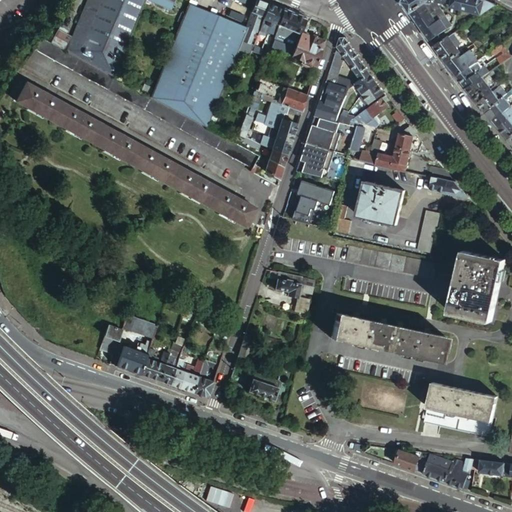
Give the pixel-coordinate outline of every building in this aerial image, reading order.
[(87,0),(67,51),(113,76),(145,0),(87,0)] [(266,4),(255,0),(254,0),(245,27),(246,28),(244,33),(247,34),(248,30),(249,31),(255,14),(262,17),(263,15),(266,4)] [(451,3),(451,0),(403,0),(403,2),(411,13),(425,4),(429,11),(437,6),(434,2),(451,3)] [(462,0),(451,0),(451,3),(450,7),(460,9),(462,0)] [(475,13),(481,14),(495,5),(486,1),(481,0),(462,0),(460,9),(475,13)] [(187,4),(150,97),(206,128),(244,33),(246,28),(245,27),(187,4)] [(275,8),(266,4),(263,15),(262,17),(260,24),(259,26),(265,29),(266,26),(268,27),(275,8)] [(433,16),(441,11),(437,6),(429,11),(425,4),(411,13),(416,21),(417,22),(431,13),(433,16)] [(278,9),(275,8),(268,27),(266,32),(274,35),(282,11),(278,9)] [(305,20),(282,11),(274,35),(272,40),(280,43),(283,35),(282,35),(285,28),(289,30),(300,34),(300,32),(305,20)] [(440,18),(444,15),(441,11),(433,16),(431,13),(417,22),(423,31),(441,19),(440,18)] [(257,34),(259,26),(260,24),(262,17),(255,14),(249,31),(257,34)] [(423,31),(430,40),(447,28),(447,27),(443,22),(441,19),(423,31)] [(468,24),(465,19),(460,23),(459,25),(461,28),(468,24)] [(57,29),(50,43),(63,50),(71,36),(57,29)] [(294,48),(293,53),(291,56),(304,62),(303,65),(310,68),(311,65),(315,67),(316,63),(324,41),(300,32),(300,34),(297,40),(294,48)] [(449,36),(434,46),(442,58),(446,62),(458,54),(460,52),(456,46),(461,43),(454,33),(449,36)] [(328,77),(327,81),(350,89),(356,85),(360,82),(371,74),(368,70),(360,59),(346,38),(340,39),(328,77)] [(35,43),(32,47),(32,48),(33,49),(70,69),(153,114),(251,168),(253,164),(258,155),(234,143),(232,141),(206,128),(150,97),(134,89),(113,77),(67,53),(63,50),(50,43),(42,39),(40,43),(36,41),(35,43)] [(271,42),(270,46),(269,47),(287,54),(289,51),(293,53),(294,48),(288,46),(280,43),(272,40),(271,42)] [(250,52),(258,55),(261,47),(254,43),(250,52)] [(261,47),(258,55),(265,58),(269,47),(270,46),(262,43),(261,47)] [(508,49),(503,43),(485,56),(487,59),(492,54),(493,56),(500,51),(502,53),(508,49)] [(493,70),(497,67),(511,56),(511,54),(508,49),(502,53),(503,55),(497,59),(498,61),(489,67),(492,70),(493,70)] [(458,54),(446,62),(454,74),(457,77),(476,63),(478,61),(470,50),(460,57),(458,54)] [(476,63),(457,77),(461,82),(480,69),(476,63)] [(502,73),(497,67),(493,70),(495,73),(498,76),(502,73)] [(461,82),(466,89),(485,76),(480,69),(461,82)] [(508,79),(502,73),(498,76),(501,79),(503,83),(508,79)] [(378,84),(371,74),(360,82),(356,85),(359,90),(362,95),(378,84)] [(468,91),(472,96),(487,85),(493,80),(490,76),(488,74),(485,76),(466,89),(468,91)] [(501,79),(498,76),(493,80),(487,85),(489,88),(501,79)] [(306,96),(258,78),(253,91),(258,93),(282,102),(281,105),(293,109),(292,112),(300,115),(301,109),(306,96)] [(511,87),(511,84),(508,79),(503,83),(509,90),(511,87)] [(327,81),(324,91),(319,104),(318,107),(316,115),(335,120),(338,121),(339,117),(340,112),(341,111),(333,109),(336,99),(344,102),(345,98),(350,89),(327,81)] [(255,208),(25,83),(15,101),(245,226),(255,208)] [(380,87),(378,84),(362,95),(359,97),(365,106),(384,93),(380,87)] [(151,88),(143,85),(141,90),(149,94),(151,88)] [(487,85),(472,96),(478,103),(492,92),(489,88),(487,85)] [(498,99),(502,96),(506,93),(500,86),(492,92),(498,99)] [(492,92),(478,103),(484,111),(498,99),(492,92)] [(383,98),(386,96),(384,93),(365,106),(367,109),(383,98)] [(256,97),(251,95),(250,100),(248,106),(256,109),(260,98),(256,97)] [(389,107),(392,104),(390,100),(386,96),(383,98),(389,107)] [(498,99),(484,111),(491,120),(510,105),(502,96),(498,99)] [(358,122),(365,124),(389,107),(383,98),(367,109),(351,121),(358,122)] [(290,117),(292,112),(293,109),(281,105),(280,106),(278,112),(290,117)] [(511,107),(510,105),(491,120),(500,130),(511,119),(511,107)] [(256,114),(254,121),(263,125),(266,118),(256,114)] [(341,121),(350,124),(351,121),(348,120),(350,116),(343,114),(341,118),(341,121)] [(244,115),(237,134),(241,136),(245,137),(252,118),(244,115)] [(292,136),(296,125),(281,119),(277,130),(292,136)] [(511,133),(511,119),(500,130),(502,133),(507,138),(511,133)] [(354,135),(357,126),(350,124),(341,121),(338,121),(335,120),(332,131),(345,135),(346,132),(354,135)] [(253,124),(250,130),(262,135),(265,129),(253,124)] [(354,135),(350,148),(358,150),(365,128),(361,127),(362,126),(359,125),(359,126),(357,126),(354,135)] [(412,129),(409,126),(401,133),(399,133),(396,150),(409,153),(410,151),(418,153),(423,143),(412,129)] [(277,130),(274,140),(289,146),(292,136),(277,130)] [(318,132),(311,130),(307,141),(303,153),(308,154),(309,148),(344,157),(346,145),(316,138),(318,132)] [(241,136),(237,134),(235,141),(242,145),(245,137),(241,136)] [(265,147),(271,149),(274,140),(268,137),(265,147)] [(374,139),(370,153),(374,154),(375,152),(378,153),(381,141),(374,139)] [(271,149),(286,155),(289,146),(274,140),(271,149)] [(285,158),(286,155),(271,149),(264,172),(278,179),(285,158)] [(360,161),(364,162),(376,165),(392,168),(394,156),(378,153),(375,152),(374,154),(370,153),(369,153),(370,149),(367,149),(366,152),(362,151),(360,161)] [(394,156),(392,168),(397,169),(405,171),(409,153),(396,150),(394,156)] [(360,161),(350,158),(347,173),(361,176),(364,162),(360,161)] [(249,172),(255,175),(257,173),(257,171),(259,167),(253,164),(251,168),(249,172)] [(432,177),(454,181),(450,176),(444,169),(430,166),(428,176),(432,177)] [(355,176),(347,173),(344,187),(352,189),(355,176)] [(461,189),(454,181),(432,177),(429,189),(468,197),(461,189)] [(334,193),(302,182),(297,196),(302,197),(299,205),(297,205),(292,220),(309,224),(314,210),(316,211),(318,203),(330,206),(334,193)] [(404,190),(366,182),(358,215),(397,224),(404,190)] [(341,205),(339,217),(345,218),(348,207),(341,205)] [(439,213),(427,210),(419,249),(431,252),(439,213)] [(351,221),(338,218),(336,231),(348,233),(351,221)] [(436,264),(348,246),(346,260),(433,278),(436,264)] [(494,257),(463,250),(450,313),(492,322),(505,259),(499,258),(500,256),(494,254),(494,257)] [(314,279),(270,270),(269,277),(276,279),(274,289),(287,292),(286,295),(297,297),(298,291),(312,293),(313,286),(314,279)] [(308,299),(297,297),(294,311),(305,313),(308,299)] [(446,337),(336,313),(330,339),(441,363),(446,337)] [(124,321),(122,327),(153,338),(157,325),(127,314),(124,321)] [(114,351),(121,330),(108,325),(99,349),(114,355),(115,352),(114,351)] [(253,337),(245,334),(238,355),(248,358),(253,337)] [(140,375),(147,355),(123,346),(116,367),(128,371),(140,375)] [(149,348),(147,355),(140,375),(160,382),(166,365),(168,359),(169,355),(171,351),(167,350),(167,353),(163,352),(160,363),(151,360),(154,350),(149,348)] [(179,359),(169,355),(168,359),(166,365),(175,368),(179,359)] [(175,368),(170,385),(173,386),(181,389),(186,372),(184,372),(185,367),(186,365),(183,364),(184,361),(179,359),(175,368)] [(199,375),(204,361),(200,359),(198,366),(196,365),(194,370),(192,375),(186,372),(181,389),(192,393),(199,375)] [(204,360),(204,361),(199,375),(192,393),(204,397),(209,394),(214,382),(203,378),(207,365),(209,361),(204,360)] [(166,365),(160,382),(170,385),(175,368),(166,365)] [(194,370),(185,367),(184,372),(186,372),(192,375),(194,370)] [(280,382),(254,373),(248,391),(274,400),(280,382)] [(498,397),(433,382),(424,422),(489,436),(498,397)] [(225,404),(236,408),(240,393),(227,388),(223,400),(225,404)] [(272,420),(280,423),(284,412),(275,409),(272,420)] [(395,464),(414,471),(420,455),(421,452),(412,451),(411,453),(402,450),(400,449),(399,450),(398,454),(395,464)] [(472,468),(473,458),(470,458),(466,458),(465,462),(453,459),(452,463),(429,454),(428,458),(420,455),(414,471),(425,475),(467,489),(470,481),(465,479),(468,472),(471,468),(472,468)] [(501,462),(473,458),(472,468),(474,469),(479,469),(479,471),(503,474),(504,463),(501,462)] [(511,476),(511,475),(511,463),(504,463),(503,474),(503,475),(511,476)]
